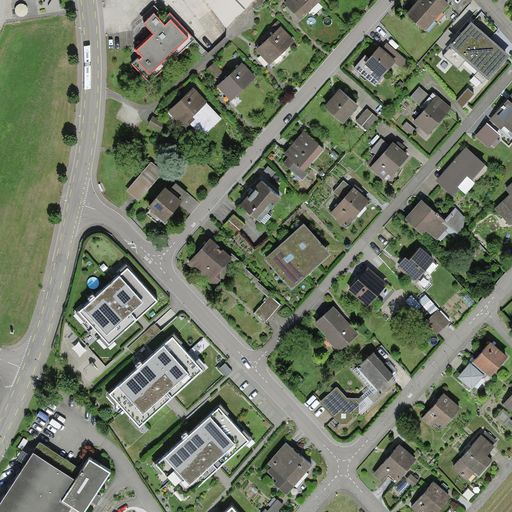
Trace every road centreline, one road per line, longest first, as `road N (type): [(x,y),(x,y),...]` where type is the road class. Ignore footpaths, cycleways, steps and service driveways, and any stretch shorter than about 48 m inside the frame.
road 1 (residential): [(511,71),(254,367)]
road 2 (residential): [(157,263),(386,0)]
road 3 (tertiary): [(0,433),(37,350),(75,200)]
road 4 (residential): [(482,311),(341,470)]
road 5 (tertiary): [(75,200),(90,109),(85,0)]
road 6 (residential): [(254,367),(157,263)]
road 7 (residential): [(341,470),(254,367)]
